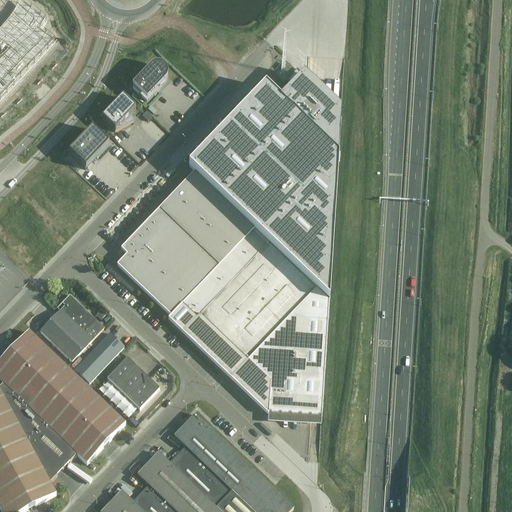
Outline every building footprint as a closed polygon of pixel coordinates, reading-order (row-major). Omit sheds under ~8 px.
[(0,101),(54,44),(54,43),(54,42),(54,41),(40,29),(45,23),(45,22),(46,21),(45,21),(45,20),(45,19),(22,2),(22,1),(21,1),(20,1),(19,2),(0,26),(0,101)] [(150,70),(132,89),(147,103),(162,86),(164,84),(165,83),(166,82),(166,81),(167,81),(167,80),(167,79),(167,78),(167,77),(167,76),(167,75),(167,74),(167,73),(166,73),(166,72),(166,71),(165,71),(165,70),(164,70),(164,69),(163,69),(163,68),(162,68),(161,68),(160,67),(159,67),(158,67),(157,67),(156,67),(155,67),(154,67),(153,68),(152,68),(151,69),(150,70)] [(170,318),(168,321),(182,335),(267,416),(268,415),(310,417),(320,418),(321,418),(328,303),(329,283),(330,278),(330,271),(332,249),(340,116),(341,114),(303,78),(293,89),(280,103),(265,89),(195,162),(189,169),(194,174),(254,231),(219,268),(182,307),(170,318)] [(132,123),(129,118),(135,111),(124,100),(122,99),(113,109),(102,121),(112,131),(113,131),(115,133),(132,123)] [(146,114),(143,117),(148,122),(151,119),(146,114)] [(108,146),(92,131),(69,155),(85,171),(108,146)] [(61,166),(0,230),(0,232),(16,248),(78,182),(61,166)] [(127,257),(117,267),(170,318),(182,307),(219,268),(254,231),(194,174),(155,215),(155,216),(121,251),(127,257)] [(104,329),(70,296),(62,304),(65,307),(60,312),(40,333),(72,363),(104,329)] [(0,510),(1,511),(26,511),(47,501),(56,496),(50,485),(76,457),(87,466),(125,426),(28,333),(4,359),(0,363),(0,510)] [(110,335),(82,363),(74,372),(89,386),(124,349),(110,335)] [(139,411),(159,390),(127,359),(107,380),(139,411)] [(291,511),(293,510),(195,416),(174,437),(186,448),(169,465),(158,454),(137,476),(149,487),(133,504),(121,493),(103,511),(291,511)]
